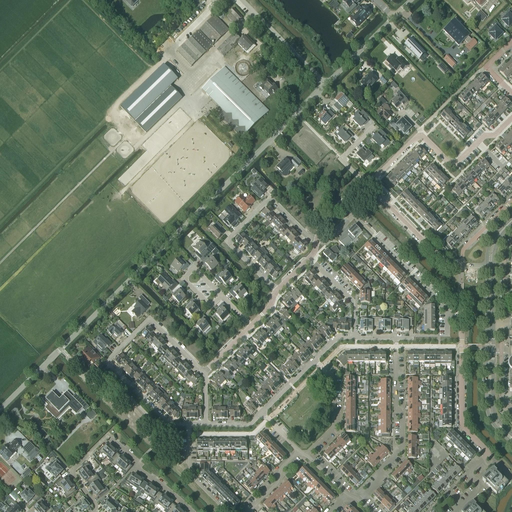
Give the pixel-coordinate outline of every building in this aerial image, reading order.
[(349,14),(356,6),(354,3),(357,0),(345,0),(343,2),(343,3),(349,8),(346,11),(349,14)] [(233,8),(231,10),(225,16),(234,25),(242,18),(233,8)] [(352,20),(358,26),(370,14),(364,8),(352,20)] [(509,15),(502,21),(509,27),(511,24),(511,12),(509,10),(506,13),(509,15)] [(476,15),(482,22),(486,18),(480,12),(476,15)] [(200,30),(209,40),(212,43),(213,42),(215,44),(217,42),(229,30),(214,16),(200,30)] [(454,20),(444,31),(458,45),(464,40),(467,43),(471,40),(468,36),(469,35),(454,20)] [(495,28),(489,34),(495,41),(502,34),(499,31),(501,29),(499,27),(496,24),(495,22),(492,25),(495,28)] [(192,66),(201,57),(213,45),(199,31),(187,42),(177,52),(192,66)] [(234,33),(217,50),(224,57),(241,40),(234,33)] [(254,45),(246,37),(238,44),(246,53),(254,45)] [(405,44),(404,45),(418,59),(424,52),(411,38),(411,39),(405,45),(405,44)] [(477,44),(472,39),(471,40),(467,43),(465,45),(470,50),(477,44)] [(399,58),(397,60),(392,55),(386,61),(390,65),(388,67),(391,70),(393,68),(396,72),(400,68),(403,71),(408,66),(399,58)] [(447,55),(443,59),(445,61),(452,68),(456,64),(447,55)] [(441,64),(438,66),(445,74),(448,71),(441,64)] [(164,65),(139,89),(121,107),(146,133),(182,98),(171,86),(178,79),(164,65)] [(269,111),(238,81),(225,67),(202,90),(216,104),(223,110),(218,115),(242,138),(246,134),(269,111)] [(507,79),(510,75),(504,69),(500,73),(507,79)] [(377,80),(376,79),(371,73),(360,84),(361,85),(361,86),(364,88),(365,88),(366,89),(367,88),(368,87),(371,84),(372,85),(377,80)] [(481,75),(478,79),(485,87),(490,82),(488,80),(487,81),(481,75)] [(379,80),(382,83),(384,85),(386,84),(388,82),(383,77),(379,80)] [(278,89),(273,85),(272,85),(266,79),(261,83),(262,84),(259,87),(263,91),(264,90),(269,96),(273,92),(274,93),(278,89)] [(474,83),(480,89),(481,91),(485,87),(478,79),(474,83)] [(476,93),(480,89),(474,83),(470,87),(476,93)] [(472,97),(476,93),(470,87),(466,91),(472,97)] [(398,96),(391,103),(396,108),(401,103),(403,105),(407,101),(404,98),(405,97),(399,91),(396,94),(398,96)] [(468,100),(472,97),(466,91),(462,95),(468,100)] [(347,104),(349,101),(341,93),(334,100),(337,103),(333,106),(339,112),(346,105),(347,104)] [(464,104),(468,100),(462,95),(458,98),(464,104)] [(384,105),(386,103),(381,97),(378,101),(383,106),(376,113),(381,119),(383,117),(386,120),(392,114),(389,111),(390,110),(384,105)] [(501,103),(507,109),(511,105),(505,99),(506,98),(504,97),(500,101),(501,103)] [(503,113),(507,109),(501,103),(498,107),(503,113)] [(499,117),(503,113),(498,107),(494,111),(499,117)] [(444,120),(451,113),(447,109),(446,110),(441,116),(444,120)] [(328,123),(335,116),(329,110),(326,114),(323,111),(316,118),(324,126),(328,123)] [(366,124),(368,121),(367,119),(369,117),(362,111),(360,113),(358,111),(353,116),(355,118),(353,121),(354,122),(354,123),(355,123),(355,124),(356,124),(360,128),(365,123),(366,124)] [(496,120),(499,117),(494,111),(490,115),(496,120)] [(454,118),(450,114),(451,113),(444,120),(448,124),(454,118)] [(492,124),(496,120),(490,115),(486,118),(492,124)] [(454,118),(448,124),(452,128),(458,122),(460,120),(456,116),(454,118)] [(488,128),(492,124),(486,118),(482,122),(488,128)] [(404,135),(405,134),(406,134),(407,134),(408,134),(408,133),(408,132),(408,131),(411,128),(408,125),(406,122),(405,123),(402,120),(398,124),(394,119),(389,124),(397,132),(399,129),(404,135)] [(462,126),(458,122),(452,128),(456,132),(462,126)] [(467,128),(463,124),(462,126),(456,132),(460,135),(467,128)] [(337,131),(340,134),(337,136),(339,137),(339,138),(339,139),(340,139),(341,139),(345,143),(349,139),(350,139),(353,137),(342,126),(337,131)] [(464,139),(467,136),(468,138),(473,133),(468,127),(467,128),(460,135),(464,139)] [(389,142),(385,137),(386,136),(381,130),(376,134),(377,135),(372,140),(376,144),(376,145),(377,145),(377,146),(378,146),(379,147),(382,145),(384,147),(389,142)] [(505,150),(509,146),(503,140),(499,144),(505,150)] [(501,154),(505,150),(499,144),(495,148),(501,154)] [(361,159),(361,160),(361,161),(362,161),(363,161),(364,163),(366,160),(368,163),(374,158),(363,147),(361,150),(361,151),(357,155),(361,159)] [(421,149),(419,150),(417,148),(413,152),(419,158),(421,160),(427,154),(421,149)] [(415,162),(419,158),(413,152),(409,156),(415,162)] [(411,166),(415,162),(409,156),(406,160),(411,166)] [(297,168),(299,165),(301,162),(296,157),(291,162),(297,168)] [(280,164),(277,167),(280,171),(279,172),(283,177),(285,177),(287,177),(288,175),(289,173),(288,172),(286,170),(292,165),(285,158),(280,163),(280,164)] [(411,166),(406,160),(402,164),(410,172),(413,168),(411,166)] [(479,164),(485,170),(489,166),(483,160),(479,164)] [(406,175),(410,172),(402,164),(398,167),(406,175)] [(481,174),(485,170),(479,164),(475,168),(481,174)] [(424,172),(429,177),(436,169),(432,165),(427,171),(426,170),(424,172)] [(402,179),(406,175),(398,167),(394,171),(402,179)] [(477,178),(481,174),(475,168),(471,172),(477,178)] [(432,181),(440,173),(436,169),(429,177),(432,181)] [(390,175),(396,181),(398,183),(402,179),(394,171),(390,175)] [(473,182),(477,178),(471,172),(468,176),(473,182)] [(436,185),(444,177),(440,173),(432,181),(436,185)] [(386,179),(392,185),(396,181),(390,175),(386,179)] [(475,183),(473,182),(468,176),(464,180),(469,186),(470,185),(471,187),(475,183)] [(444,177),(436,185),(440,189),(443,186),(445,185),(448,181),(444,177)] [(268,187),(263,181),(260,179),(256,183),(255,182),(253,182),(252,184),(252,186),(253,187),(252,188),(253,188),(251,189),(259,198),(265,192),(264,191),(268,187)] [(466,189),(469,186),(464,180),(460,184),(466,189)] [(511,191),(511,190),(511,188),(506,182),(501,186),(507,193),(510,190),(511,191)] [(462,193),(466,189),(460,184),(456,187),(462,193)] [(505,195),(507,193),(501,186),(497,191),(504,198),(506,196),(505,195)] [(458,197),(462,193),(456,187),(452,191),(458,197)] [(405,201),(412,193),(408,189),(401,197),(405,201)] [(488,199),(495,205),(497,203),(498,204),(500,202),(494,196),(495,194),(492,191),(486,197),(488,199)] [(414,199),(416,197),(412,193),(405,201),(408,205),(414,199)] [(238,206),(240,208),(241,208),(245,212),(250,208),(249,207),(254,201),(249,196),(245,199),(242,196),(240,198),(239,197),(238,197),(236,199),(236,200),(237,201),(235,202),(238,206)] [(414,199),(408,205),(412,209),(418,203),(414,199)] [(492,208),(495,205),(488,199),(484,203),(491,211),(493,209),(492,208)] [(418,203),(412,209),(416,212),(424,205),(420,201),(418,203)] [(479,208),(486,214),(488,212),(489,213),(491,211),(484,203),(482,202),(478,206),(479,208)] [(420,216),(428,209),(427,209),(424,205),(416,212),(420,216)] [(228,215),(222,221),(224,222),(228,227),(230,225),(235,221),(235,222),(241,216),(230,206),(225,211),(228,215)] [(262,214),(265,217),(264,217),(268,221),(274,215),(272,213),(274,211),(269,206),(265,211),(264,210),(262,212),(263,213),(262,214)] [(484,216),(486,214),(479,208),(475,212),(482,219),(485,217),(484,216)] [(424,220),(430,214),(431,213),(428,209),(420,216),(424,220)] [(428,224),(433,218),(430,214),(424,220),(428,224)] [(275,227),(282,219),(278,215),(276,217),(274,215),(268,221),(270,223),(271,223),(275,227)] [(433,218),(428,224),(431,228),(439,220),(440,219),(436,216),(433,218)] [(466,221),(473,227),(475,225),(476,226),(478,224),(471,216),(466,221)] [(280,234),(286,228),(284,226),(286,224),(282,219),(275,227),(279,231),(278,231),(280,234)] [(473,227),(466,221),(464,219),(460,223),(462,225),(469,232),(471,230),(470,229),(473,227)] [(439,220),(431,228),(435,232),(441,226),(442,227),(444,225),(439,220)] [(222,227),(217,222),(214,225),(215,226),(210,231),(218,239),(223,234),(219,230),(222,227)] [(345,232),(353,240),(361,232),(355,225),(348,232),(347,230),(345,232)] [(467,234),(469,232),(462,225),(458,229),(464,236),(466,233),(467,234)] [(288,239),(295,232),(291,228),(289,230),(286,228),(280,234),(283,236),(284,235),(288,239)] [(462,238),(464,236),(458,229),(453,234),(461,241),(463,239),(462,238)] [(293,247),(299,241),(297,239),(299,236),(295,232),(288,239),(292,243),(291,244),(293,247)] [(345,248),(353,240),(345,232),(344,233),(345,235),(339,241),(345,248)] [(244,245),(250,239),(247,237),(246,238),(242,233),(238,238),(237,237),(235,239),(236,240),(235,241),(240,245),(242,243),(244,245)] [(459,243),(461,241),(453,234),(449,238),(455,244),(458,242),(459,243)] [(455,244),(449,238),(447,236),(442,240),(445,242),(445,243),(442,245),(448,250),(450,248),(452,250),(454,247),(453,246),(455,244)] [(244,249),(248,253),(255,246),(256,245),(252,241),(250,239),(244,245),(246,247),(244,249)] [(293,247),(295,249),(299,254),(301,252),(302,253),(304,250),(304,249),(308,245),(303,241),(301,243),(299,241),(293,247)] [(369,252),(375,246),(371,241),(365,248),(369,252)] [(200,260),(207,253),(205,251),(207,248),(200,242),(194,248),(198,253),(195,255),(200,260)] [(264,250),(265,249),(263,248),(262,248),(259,250),(255,246),(248,253),(252,258),(254,256),(256,258),(264,250)] [(337,258),(337,257),(337,256),(341,254),(335,246),(323,254),(332,263),(337,259),(337,258)] [(371,257),(372,256),(379,249),(375,246),(369,252),(367,254),(371,257)] [(379,249),(372,256),(376,260),(383,253),(379,249)] [(256,262),(261,266),(268,259),(266,257),(266,256),(267,255),(267,254),(266,253),(264,250),(256,258),(259,260),(256,262)] [(278,250),(276,252),(282,258),(284,256),(278,250)] [(207,253),(200,260),(202,262),(209,255),(207,253)] [(383,253),(376,260),(380,263),(386,257),(383,253)] [(207,257),(200,264),(205,269),(207,267),(212,271),(218,264),(212,257),(209,260),(207,257)] [(386,257),(380,263),(384,267),(390,261),(386,257)] [(178,273),(182,268),(184,271),(189,266),(182,259),(180,261),(178,259),(171,266),(178,273)] [(268,259),(261,266),(265,270),(267,268),(269,270),(275,265),(273,262),(271,261),(271,262),(268,259)] [(390,261),(384,267),(388,271),(394,265),(390,261)] [(275,265),(269,270),(271,273),(269,275),(274,279),(274,278),(275,279),(277,277),(277,276),(281,272),(277,268),(277,267),(275,265)] [(343,277),(351,269),(347,265),(340,272),(343,274),(342,275),(342,276),(343,277)] [(394,265),(388,271),(391,275),(398,268),(394,265)] [(395,279),(402,272),(398,268),(391,275),(395,279)] [(348,280),(355,273),(351,269),(343,277),(344,278),(346,278),(346,277),(348,280)] [(311,284),(317,278),(315,276),(317,274),(313,270),(308,274),(308,273),(305,275),(306,276),(306,277),(305,278),(305,280),(310,286),(311,284)] [(232,278),(226,272),(223,274),(221,272),(214,278),(219,283),(221,281),(226,285),(232,278)] [(400,283),(399,283),(406,276),(402,272),(395,279),(393,281),(398,286),(400,283)] [(355,273),(348,280),(351,282),(350,282),(350,284),(351,285),(358,277),(355,273)] [(173,280),(170,282),(168,280),(169,279),(163,274),(155,282),(158,286),(160,284),(167,291),(169,289),(171,292),(178,285),(173,280)] [(358,277),(351,285),(352,286),(353,286),(354,285),(356,287),(362,281),(364,279),(365,279),(361,275),(358,277)] [(319,290),(326,283),(321,278),(319,280),(317,278),(311,284),(314,287),(315,286),(319,290)] [(360,291),(363,288),(365,290),(370,289),(368,283),(364,279),(362,281),(356,287),(360,291)] [(406,290),(412,283),(408,279),(406,281),(402,285),(401,284),(399,287),(404,292),(406,290)] [(322,295),(324,297),(330,291),(328,289),(330,287),(326,283),(319,290),(322,294),(322,295)] [(410,293),(416,287),(412,283),(406,290),(410,293)] [(186,297),(181,292),(184,290),(179,285),(172,292),(175,294),(172,297),(179,303),(186,297)] [(233,297),(236,295),(240,299),(247,292),(240,286),(237,288),(235,286),(228,292),(233,297)] [(412,299),(420,291),(416,287),(410,293),(408,295),(412,299)] [(304,298),(302,296),(296,290),(294,293),(292,290),(288,295),(298,305),(297,304),(301,300),(302,301),(304,298)] [(324,297),(326,299),(326,300),(329,303),(330,303),(331,303),(338,295),(334,291),(332,293),(330,291),(324,297)] [(420,291),(412,299),(415,303),(424,295),(420,291)] [(147,306),(150,304),(141,295),(139,298),(141,301),(134,308),(136,309),(132,313),(137,318),(141,314),(142,315),(149,308),(147,306)] [(291,311),(298,305),(288,295),(283,299),(285,301),(283,303),(291,311)] [(335,312),(337,310),(343,304),(341,302),(343,300),(338,295),(331,303),(334,305),(333,307),(332,308),(332,309),(333,310),(334,311),(335,312)] [(424,295),(415,303),(420,308),(422,306),(422,305),(428,299),(424,295)] [(197,303),(192,299),(186,305),(188,308),(186,310),(192,317),(199,310),(195,306),(197,303)] [(433,306),(433,305),(429,301),(425,305),(425,306),(424,306),(424,331),(435,331),(435,306),(433,306)] [(229,315),(225,310),(227,308),(222,303),(216,310),(218,312),(216,315),(222,321),(229,315)] [(281,316),(279,318),(285,324),(287,321),(286,320),(290,316),(290,315),(291,315),(288,312),(287,313),(283,309),(279,313),(281,316)] [(203,315),(196,322),(199,324),(196,326),(199,329),(197,330),(201,334),(202,332),(203,333),(210,326),(209,326),(207,323),(205,322),(208,320),(203,315)] [(402,331),(402,318),(402,317),(401,317),(400,316),(399,315),(398,315),(394,315),(393,318),(393,325),(396,325),(396,331),(402,331)] [(402,318),(402,331),(408,331),(408,325),(412,325),(412,318),(408,318),(407,317),(406,317),(405,317),(404,317),(403,318),(402,318)] [(270,322),(279,331),(286,325),(285,324),(279,318),(277,320),(274,318),(270,322)] [(375,325),(375,318),(367,318),(367,321),(366,321),(366,331),(372,331),(372,325),(375,325)] [(384,331),(384,321),(381,321),(381,318),(375,318),(375,325),(378,325),(378,331),(384,331)] [(393,325),(393,318),(388,318),(388,321),(384,321),(384,331),(390,331),(390,325),(393,325)] [(342,331),(342,319),(338,319),(338,320),(333,320),(333,328),(336,328),(336,331),(342,331)] [(342,319),(342,331),(348,331),(348,328),(351,328),(351,320),(346,320),(346,319),(342,319)] [(276,334),(279,331),(270,322),(266,326),(268,328),(266,330),(272,336),(274,334),(275,333),(276,334)] [(111,336),(114,333),(118,338),(123,333),(120,330),(122,328),(117,323),(115,325),(116,326),(114,329),(111,326),(106,331),(111,336)] [(316,330),(318,332),(324,338),(326,335),(328,338),(333,333),(325,325),(323,325),(320,329),(319,328),(316,330)] [(148,342),(154,336),(152,333),(154,331),(149,327),(145,331),(144,330),(142,332),(143,333),(142,334),(146,338),(145,339),(148,342)] [(257,335),(265,342),(269,338),(269,339),(272,336),(266,330),(264,332),(262,330),(257,335)] [(317,335),(313,339),(320,346),(324,342),(322,340),(324,338),(318,332),(316,334),(317,335)] [(261,346),(265,342),(257,335),(253,339),(255,341),(253,343),(259,349),(261,347),(261,346)] [(108,348),(111,345),(107,340),(106,341),(101,336),(100,337),(99,337),(97,338),(97,339),(93,343),(101,351),(107,346),(108,348)] [(154,336),(148,342),(150,344),(151,343),(155,347),(162,340),(158,336),(156,338),(154,336)] [(315,350),(320,346),(313,339),(309,343),(308,342),(305,344),(311,350),(313,348),(315,350)] [(161,354),(167,348),(164,346),(166,344),(162,340),(155,347),(159,351),(158,352),(161,354)] [(309,352),(311,350),(305,344),(303,347),(304,348),(300,352),(307,359),(311,354),(309,352)] [(241,351),(248,358),(252,354),(253,355),(255,353),(256,352),(253,349),(252,350),(249,347),(247,349),(245,347),(241,351)] [(79,357),(83,361),(82,362),(82,363),(84,365),(85,365),(86,364),(90,368),(99,359),(88,348),(79,357)] [(166,361),(175,353),(171,348),(169,350),(167,348),(161,354),(163,357),(164,358),(166,361)] [(244,362),(248,358),(241,351),(236,355),(239,358),(236,360),(242,366),(245,363),(244,362)] [(293,357),(299,363),(301,361),(303,363),(307,359),(300,352),(297,354),(296,353),(293,357)] [(173,367),(179,361),(177,359),(179,357),(175,353),(166,361),(169,364),(170,363),(172,364),(171,365),(173,367)] [(347,362),(348,362),(348,353),(344,353),(337,360),(343,366),(347,362)] [(121,364),(123,366),(129,360),(127,358),(126,356),(125,357),(122,354),(118,359),(117,358),(114,360),(115,361),(119,366),(121,364)] [(296,365),(299,363),(293,357),(290,359),(291,360),(287,364),(294,371),(298,367),(296,365)] [(123,370),(128,374),(135,367),(131,363),(132,362),(131,362),(132,361),(130,359),(129,360),(123,366),(125,368),(123,370)] [(240,368),(242,366),(236,360),(234,362),(232,360),(228,364),(235,371),(239,367),(240,368)] [(179,374),(188,365),(183,361),(181,363),(179,361),(173,367),(178,372),(178,374),(179,374)] [(231,375),(235,371),(228,364),(224,368),(226,370),(224,372),(230,378),(232,376),(231,375)] [(290,376),(294,371),(287,364),(284,367),(284,366),(280,370),(286,376),(288,374),(290,376)] [(186,380),(192,374),(190,372),(192,370),(188,365),(179,374),(183,379),(184,379),(185,379),(186,380)] [(136,379),(142,373),(140,370),(139,371),(135,367),(128,374),(132,379),(134,377),(136,379)] [(270,381),(277,388),(282,384),(280,382),(282,379),(274,371),(270,375),(273,378),(270,381)] [(215,377),(222,384),(225,381),(226,382),(227,381),(229,383),(232,380),(230,378),(224,372),(221,374),(219,372),(215,377)] [(146,376),(144,375),(142,373),(136,379),(138,381),(136,383),(140,387),(147,380),(145,377),(146,376)] [(192,374),(186,380),(188,382),(189,381),(193,386),(194,385),(195,386),(197,384),(196,383),(201,378),(196,374),(194,376),(192,374)] [(218,388),(222,384),(215,377),(211,381),(213,383),(211,385),(217,391),(219,389),(218,388)] [(277,388),(270,381),(268,378),(264,382),(263,382),(261,384),(263,386),(269,392),(271,390),(273,392),(277,388)] [(147,380),(140,387),(144,391),(147,389),(149,391),(155,386),(151,382),(150,383),(147,380)] [(153,400),(162,391),(157,386),(156,386),(155,386),(149,391),(151,394),(149,396),(153,400)] [(267,394),(269,392),(263,386),(261,389),(262,390),(258,394),(265,401),(269,396),(267,394)] [(59,400),(51,391),(42,400),(48,406),(46,407),(57,419),(69,407),(76,414),(83,408),(67,392),(59,400)] [(161,404),(167,398),(168,397),(162,391),(153,400),(157,404),(159,402),(161,404)] [(250,399),(256,405),(258,403),(260,405),(265,401),(258,394),(254,397),(253,397),(250,399)] [(166,413),(173,406),(169,402),(170,401),(167,398),(161,404),(163,406),(161,408),(166,413)] [(254,407),(256,405),(250,399),(248,401),(249,402),(245,406),(249,411),(248,412),(250,414),(251,413),(252,414),(256,409),(254,407)] [(186,419),(192,419),(192,409),(192,406),(192,405),(188,405),(188,404),(184,404),(183,407),(183,416),(186,416),(186,419)] [(173,406),(166,413),(170,417),(172,415),(174,417),(180,411),(178,409),(177,410),(173,406)] [(192,409),(192,419),(198,419),(198,416),(201,416),(201,407),(198,407),(198,406),(192,406),(192,409)] [(222,419),(222,409),(216,409),(216,407),(212,407),(212,416),(216,416),(216,419),(222,419)] [(231,416),(231,407),(227,407),(227,409),(222,409),(222,419),(228,419),(228,416),(231,416)] [(231,407),(231,416),(234,416),(234,419),(240,419),(240,418),(241,418),(241,415),(240,415),(240,409),(234,409),(234,407),(231,407)] [(86,416),(90,420),(96,415),(91,411),(86,416)] [(390,435),(390,429),(378,429),(378,431),(381,431),(381,435),(382,435),(382,438),(389,438),(389,435),(390,435)] [(450,441),(456,435),(452,431),(446,437),(450,441)] [(256,440),(256,439),(260,443),(268,436),(267,435),(266,435),(265,435),(263,433),(261,435),(259,433),(254,438),(255,440),(256,440)] [(338,437),(346,445),(350,441),(344,435),(341,437),(341,436),(339,436),(338,437)] [(454,445),(460,439),(456,435),(450,441),(448,443),(452,447),(454,445)] [(268,436),(260,443),(264,447),(271,441),(268,438),(269,438),(269,437),(268,436)] [(342,449),(346,445),(338,437),(337,438),(337,440),(338,440),(336,442),(342,449)] [(454,445),(458,449),(464,443),(460,439),(454,445)] [(2,450),(2,451),(0,452),(0,455),(3,458),(6,456),(9,459),(16,452),(15,451),(20,446),(15,440),(9,446),(8,444),(5,447),(4,447),(2,449),(2,450)] [(271,441),(264,447),(262,449),(263,451),(264,452),(265,452),(266,453),(268,451),(276,443),(275,442),(273,442),(273,443),(271,441)] [(29,442),(27,444),(33,451),(36,449),(36,448),(29,442)] [(338,453),(342,449),(336,442),(332,446),(338,453)] [(272,455),(278,448),(276,446),(277,446),(277,444),(276,443),(268,451),(272,455)] [(464,443),(458,449),(456,451),(460,454),(461,453),(468,446),(464,443)] [(106,457),(114,448),(111,445),(111,446),(109,444),(108,446),(105,444),(98,452),(102,455),(103,454),(106,457)] [(334,456),(338,453),(332,446),(330,448),(329,448),(328,448),(327,449),(334,456)] [(377,448),(385,457),(389,453),(383,446),(380,448),(378,447),(377,448)] [(465,457),(472,450),(468,446),(461,453),(465,457)] [(31,461),(37,455),(40,452),(36,448),(36,449),(33,451),(27,457),(31,461)] [(111,464),(118,456),(116,454),(118,452),(116,451),(117,450),(114,448),(106,457),(109,460),(108,461),(111,464)] [(276,459),(283,451),(282,450),(281,450),(280,451),(278,448),(272,455),(276,459)] [(381,460),(385,457),(377,448),(375,450),(377,451),(375,454),(381,460)] [(330,460),(334,456),(327,449),(326,450),(326,451),(327,452),(324,454),(330,460)] [(472,450),(465,457),(469,461),(476,454),(472,450)] [(283,451),(276,459),(280,463),(286,456),(284,454),(284,453),(284,452),(283,451)] [(377,464),(381,460),(375,454),(372,456),(371,454),(369,456),(377,464)] [(124,458),(122,456),(121,458),(118,456),(111,464),(115,467),(116,465),(119,468),(127,459),(124,457),(124,458)] [(373,468),(377,464),(369,456),(368,457),(369,459),(367,462),(373,468)] [(56,459),(51,464),(48,467),(50,468),(48,471),(51,474),(56,478),(63,471),(58,467),(61,464),(56,459)] [(127,459),(119,468),(122,471),(121,472),(124,475),(132,467),(129,465),(131,464),(129,462),(130,462),(127,459)] [(403,465),(410,472),(412,471),(410,469),(412,467),(407,461),(403,465)] [(82,478),(92,471),(89,468),(90,467),(88,463),(79,470),(81,472),(79,473),(80,475),(80,476),(82,478)] [(344,474),(352,467),(350,465),(348,467),(346,464),(340,470),(344,474)] [(399,469),(404,474),(406,476),(410,472),(403,465),(399,469)] [(203,478),(209,472),(209,471),(209,466),(206,466),(200,466),(200,475),(203,478)] [(259,470),(267,478),(268,477),(268,476),(267,475),(270,473),(263,466),(259,470)] [(359,474),(352,482),(356,486),(361,480),(363,478),(361,476),(369,468),(367,466),(359,474)] [(450,468),(457,475),(461,471),(458,468),(456,466),(455,466),(453,468),(451,466),(450,468)] [(301,478),(308,471),(304,467),(299,473),(301,475),(299,477),(301,478)] [(352,467),(344,474),(348,478),(354,472),(351,470),(353,468),(352,467)] [(450,471),(448,473),(454,479),(457,475),(450,468),(448,469),(450,471)] [(22,475),(25,478),(31,472),(28,469),(22,475)] [(402,477),(404,474),(399,469),(395,473),(402,480),(403,480),(405,482),(406,481),(404,479),(402,477)] [(482,481),(489,487),(496,495),(508,483),(494,469),(493,469),(491,471),(488,473),(485,476),(482,480),(482,481)] [(266,479),(267,478),(259,470),(256,474),(262,480),(264,478),(265,479),(266,479)] [(90,484),(98,477),(96,474),(94,475),(92,471),(82,478),(84,481),(85,481),(86,483),(88,481),(90,484)] [(306,480),(312,475),(308,471),(301,478),(302,480),(304,478),(306,480)] [(209,472),(203,478),(205,480),(204,481),(204,482),(205,483),(213,476),(209,472)] [(354,472),(348,478),(352,482),(359,474),(358,473),(356,475),(354,472)] [(401,482),(402,480),(395,473),(391,477),(397,482),(399,480),(401,482)] [(442,475),(450,483),(454,479),(448,473),(446,476),(444,474),(442,475)] [(133,487),(140,477),(137,475),(136,475),(134,474),(133,476),(130,474),(125,483),(129,486),(129,484),(133,487)] [(215,474),(213,476),(205,483),(206,484),(207,484),(208,483),(210,486),(217,479),(218,478),(216,475),(215,474)] [(258,484),(262,480),(256,474),(252,478),(258,484)] [(308,486),(316,479),(312,475),(306,480),(309,483),(307,485),(308,486)] [(446,487),(450,483),(442,475),(441,477),(443,479),(440,481),(446,487)] [(258,484),(252,478),(250,476),(246,480),(248,482),(255,489),(256,488),(256,487),(256,486),(258,484)] [(92,492),(102,485),(99,482),(101,481),(98,477),(90,484),(91,486),(90,487),(91,489),(90,489),(92,492)] [(140,493),(146,484),(143,482),(144,480),(142,479),(143,478),(140,477),(133,487),(137,489),(136,490),(140,493)] [(63,490),(72,483),(70,480),(70,481),(68,479),(66,480),(65,478),(56,484),(59,488),(60,487),(63,490)] [(213,491),(220,483),(217,479),(210,486),(212,488),(212,490),(213,491)] [(314,488),(320,482),(316,479),(308,486),(310,488),(312,486),(314,488)] [(434,483),(442,491),(446,487),(440,481),(438,483),(436,481),(434,483)] [(254,490),(255,489),(248,482),(244,486),(250,492),(253,490),(254,490)] [(282,486),(290,493),(291,492),(289,490),(292,487),(286,482),(282,486)] [(316,490),(314,492),(312,495),(314,496),(316,494),(324,486),(320,482),(314,488),(316,490)] [(72,483),(63,490),(65,494),(64,495),(67,498),(75,492),(73,489),(75,488),(74,486),(72,483)] [(218,493),(224,487),(220,483),(213,491),(214,492),(215,492),(216,491),(218,493)] [(438,495),(442,491),(434,483),(433,484),(435,486),(432,489),(438,495)] [(148,497),(155,487),(152,485),(151,485),(150,484),(148,486),(146,484),(140,493),(143,495),(144,494),(148,497)] [(102,485),(92,492),(94,495),(95,495),(96,497),(98,495),(100,498),(109,491),(106,488),(105,489),(102,485)] [(288,495),(290,493),(282,486),(279,489),(284,495),(287,493),(288,495)] [(324,486),(316,494),(317,495),(319,493),(322,496),(327,490),(324,486)] [(154,503),(160,495),(158,493),(159,491),(157,489),(158,489),(155,487),(148,497),(151,499),(150,500),(154,503)] [(220,498),(228,491),(224,487),(218,493),(220,496),(219,496),(219,497),(220,498)] [(34,502),(39,497),(35,492),(32,494),(30,492),(31,491),(28,488),(25,491),(25,492),(21,496),(28,504),(32,499),(34,502)] [(282,497),(284,495),(279,489),(275,493),(282,501),(284,499),(282,497)] [(324,501),(331,494),(327,490),(322,496),(324,498),(322,500),(324,501)] [(373,495),(377,499),(383,494),(379,490),(373,495)] [(232,495),(228,491),(220,498),(221,499),(223,499),(225,501),(232,495)] [(424,493),(432,501),(436,497),(430,491),(428,494),(426,492),(424,493)] [(383,494),(377,499),(381,503),(387,497),(388,496),(385,492),(383,494)] [(228,506),(236,498),(237,497),(233,493),(232,495),(225,501),(228,503),(227,504),(227,505),(228,506)] [(281,502),(282,501),(275,493),(271,497),(277,503),(279,500),(281,502)] [(422,499),(428,504),(432,501),(424,493),(423,495),(425,496),(422,499)] [(331,494),(324,501),(325,503),(327,501),(330,504),(335,498),(331,494)] [(161,507),(169,498),(167,496),(166,496),(164,495),(163,497),(160,495),(154,503),(157,506),(158,504),(161,507)] [(77,503),(83,511),(86,509),(86,508),(90,505),(83,497),(77,503)] [(274,505),(277,503),(271,497),(267,501),(275,508),(276,507),(274,505)] [(385,507),(391,501),(387,497),(381,503),(385,507)] [(35,511),(39,511),(46,505),(43,502),(44,501),(41,498),(33,505),(36,507),(34,509),(36,511),(35,511)] [(104,509),(107,511),(116,501),(114,503),(107,498),(100,506),(104,509)] [(164,511),(168,511),(174,506),(172,504),(173,502),(171,501),(172,500),(169,498),(161,507),(165,510),(164,511)] [(236,498),(228,506),(229,507),(230,507),(231,506),(233,509),(240,502),(236,498)] [(391,501),(385,507),(389,511),(395,505),(397,503),(393,499),(391,501)] [(424,508),(428,504),(422,499),(420,501),(418,499),(417,501),(424,508)] [(116,501),(107,511),(118,511),(121,509),(116,506),(119,503),(116,501)] [(273,510),(275,508),(267,501),(263,505),(269,511),(271,508),(273,510)] [(417,504),(415,506),(420,511),(424,508),(417,501),(415,502),(417,504)] [(82,511),(83,511),(77,503),(70,509),(72,511),(82,511)] [(482,511),(473,503),(472,503),(469,505),(466,508),(464,510),(462,511),(482,511)]
